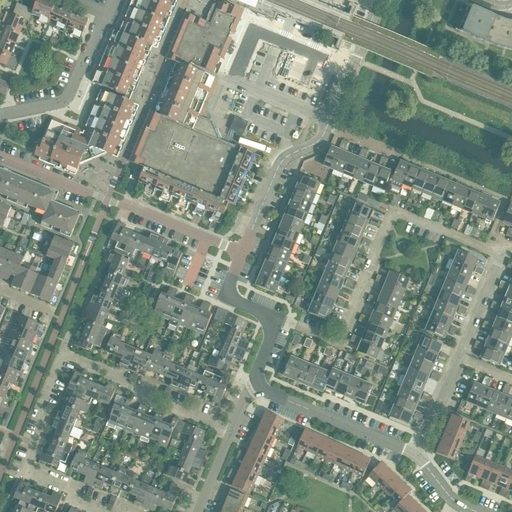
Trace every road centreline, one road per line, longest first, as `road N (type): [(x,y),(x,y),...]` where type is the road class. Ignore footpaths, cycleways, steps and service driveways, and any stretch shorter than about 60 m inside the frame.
road 1 (residential): [(273,325),(341,345),(394,213),(502,254)]
road 2 (residential): [(241,253),(0,155)]
road 3 (residential): [(97,511),(27,469),(64,353)]
road 4 (residential): [(230,433),(64,353)]
road 5 (residential): [(0,116),(68,97),(115,0)]
road 6 (residential): [(416,455),(267,392)]
road 7 (residential): [(241,253),(277,168),(325,130)]
